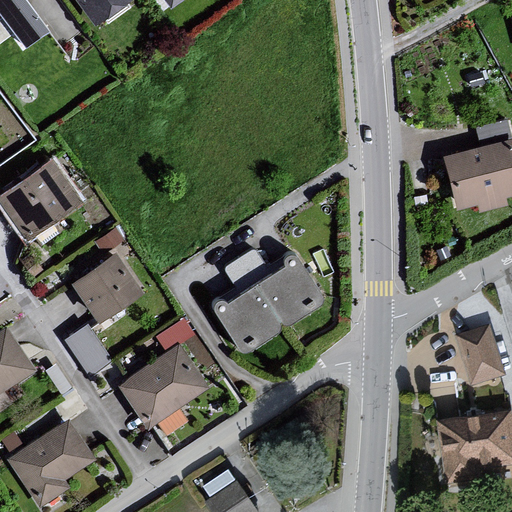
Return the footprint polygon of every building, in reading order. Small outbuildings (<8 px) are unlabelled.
[(28,0),(0,0),(0,15),(24,49),(50,30),(28,0)] [(136,0),(78,0),(99,27),(136,0)] [(165,0),(172,9),(184,0),(165,0)] [(506,143),(447,159),(458,211),(480,207),(482,213),(507,208),(506,197),(511,196),(511,151),(507,150),(506,143)] [(56,159),(0,198),(0,201),(28,242),(83,202),(56,159)] [(258,285),(286,330),(324,306),(326,302),(324,296),(300,258),(296,254),(291,256),(287,261),(288,266),(258,285)] [(118,256),(72,284),(101,324),(143,293),(118,256)] [(255,350),(286,330),(258,285),(233,302),(227,302),(221,302),(218,306),(216,311),(239,346),(242,350),(248,353),(255,350)] [(92,367),(114,351),(86,314),(64,330),(92,367)] [(491,328),(458,338),(472,386),(505,377),(491,328)] [(6,330),(0,334),(0,396),(36,373),(6,330)] [(181,347),(121,387),(149,434),(209,394),(181,347)] [(511,428),(510,416),(439,425),(447,485),(494,480),(498,468),(511,466),(511,428)] [(71,423),(8,461),(41,510),(71,492),(64,484),(90,467),(93,464),(94,457),(71,423)] [(257,511),(239,483),(208,504),(213,511),(257,511)]
